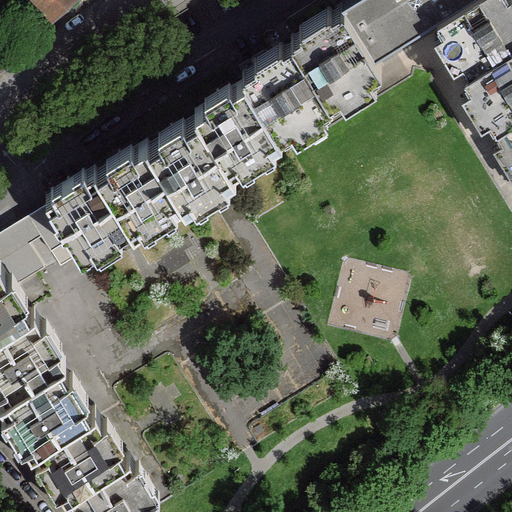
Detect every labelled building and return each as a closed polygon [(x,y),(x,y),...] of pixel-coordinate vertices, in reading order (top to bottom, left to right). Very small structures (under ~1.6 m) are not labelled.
[(3,0),(0,0),(0,17),(2,21),(13,12),(3,0)] [(47,0),(58,13),(73,0),(47,0)] [(343,0),(345,2),(376,52),(438,13),(458,0),(343,0)] [(511,0),(458,0),(438,13),(471,64),(511,38),(511,0)] [(293,34),(295,38),(331,95),(383,63),(376,52),(345,2),(293,34)] [(243,70),(247,75),(281,132),(334,100),(331,95),(295,38),(243,70)] [(511,110),(511,38),(471,64),(466,67),(498,119),(511,110)] [(196,106),(198,109),(234,166),(283,135),(281,132),(247,75),(196,106)] [(198,109),(149,139),(184,195),(187,200),(236,170),(234,166),(198,109)] [(511,110),(498,119),(511,141),(511,110)] [(147,136),(98,165),(133,222),(135,226),(184,195),(149,139),(147,136)] [(97,163),(47,193),(50,199),(72,235),(83,253),(133,222),(98,165),(97,163)] [(0,230),(0,258),(2,257),(31,240),(42,233),(51,248),(72,235),(50,199),(0,230)] [(31,240),(2,257),(18,283),(47,265),(31,240)] [(0,326),(33,306),(18,283),(2,257),(0,258),(0,326)] [(0,380),(6,391),(63,356),(66,354),(36,304),(33,306),(0,326),(0,380)] [(36,440),(93,405),(63,356),(6,391),(2,394),(32,443),(36,440)] [(70,487),(127,451),(97,403),(93,405),(36,440),(67,489),(70,487)] [(85,511),(139,511),(161,498),(131,449),(127,451),(70,487),(85,511)]
